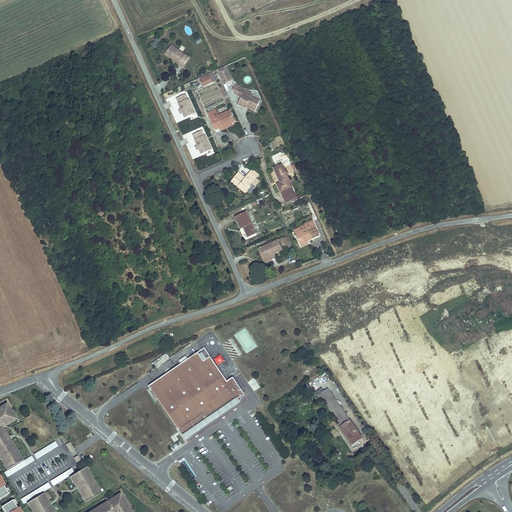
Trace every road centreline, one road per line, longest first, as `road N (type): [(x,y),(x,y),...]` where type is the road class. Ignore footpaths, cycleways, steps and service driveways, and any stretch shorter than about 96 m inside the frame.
road 1 (unclassified): [(247,296),(414,232),(511,215)]
road 2 (unclassified): [(46,374),(247,296)]
road 3 (unclassified): [(46,374),(204,511)]
road 4 (unclassified): [(194,178),(113,0)]
road 5 (unclassified): [(247,296),(194,178)]
